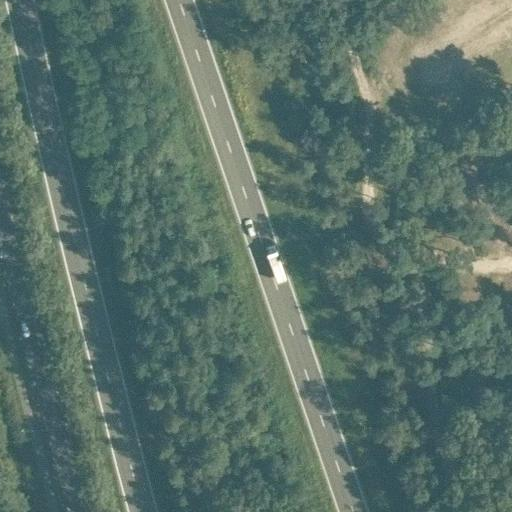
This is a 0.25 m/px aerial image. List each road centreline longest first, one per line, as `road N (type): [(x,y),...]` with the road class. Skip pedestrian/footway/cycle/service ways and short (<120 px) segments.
road 1 (trunk): [(356,511),(181,0)]
road 2 (unknown): [(472,511),(440,411),(431,326),(386,238),(370,110),(339,0)]
road 3 (trunk): [(22,0),(146,511)]
road 4 (tertiary): [(73,511),(0,230)]
